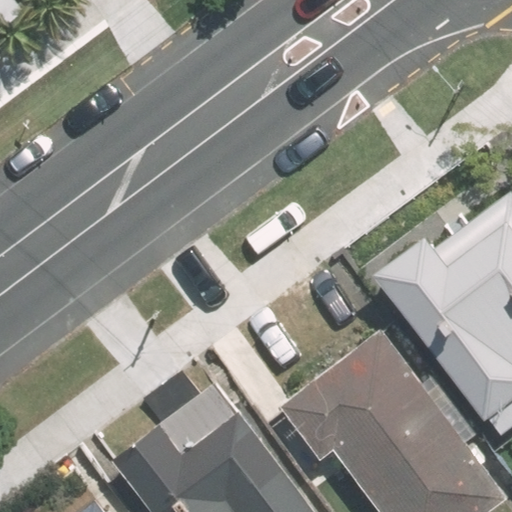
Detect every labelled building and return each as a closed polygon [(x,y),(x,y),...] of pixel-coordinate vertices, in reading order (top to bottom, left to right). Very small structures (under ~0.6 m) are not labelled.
[(0,0),(0,30),(41,0),(40,0),(0,0)] [(436,219),(385,255),(494,410),(511,397),(511,190),(448,236),(436,219)] [(477,511),(511,485),(511,477),(387,316),(293,388),(336,444),(346,436),(404,511),(477,511)] [(331,511),(222,370),(122,447),(172,511),(331,511)] [(134,511),(106,472),(51,511),(134,511)]
